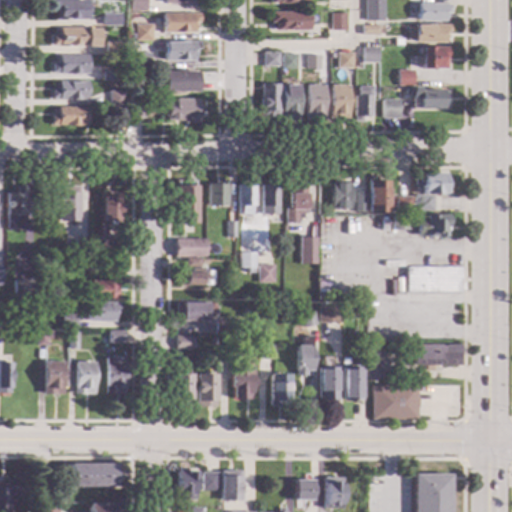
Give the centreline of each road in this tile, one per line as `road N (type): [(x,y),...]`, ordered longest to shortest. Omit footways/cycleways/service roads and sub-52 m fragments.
road 1 (secondary): [(491,0),(489,511)]
road 2 (residential): [(511,442),(0,441)]
road 3 (residential): [(490,149),(0,154)]
road 4 (residential): [(150,154),(149,511)]
road 5 (residential): [(14,154),(14,0)]
road 6 (residential): [(234,0),(234,152)]
